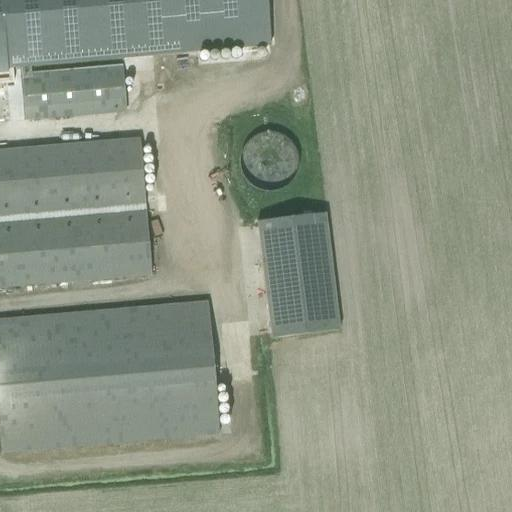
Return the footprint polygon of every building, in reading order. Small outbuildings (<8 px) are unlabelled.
[(21,76),(31,75),(30,68),(270,46),(265,0),(0,0),(0,84),(13,83),(12,70),(21,69),(21,76)] [(20,85),(23,122),(126,114),(122,68),(31,75),(21,76),(19,76),(20,85)] [(295,181),(286,134),(247,142),(256,189),(295,181)] [(0,150),(0,288),(151,276),(140,139),(0,150)] [(325,215),(256,223),(270,341),(339,333),(325,215)] [(0,445),(1,454),(218,436),(207,304),(0,321),(0,445)]
